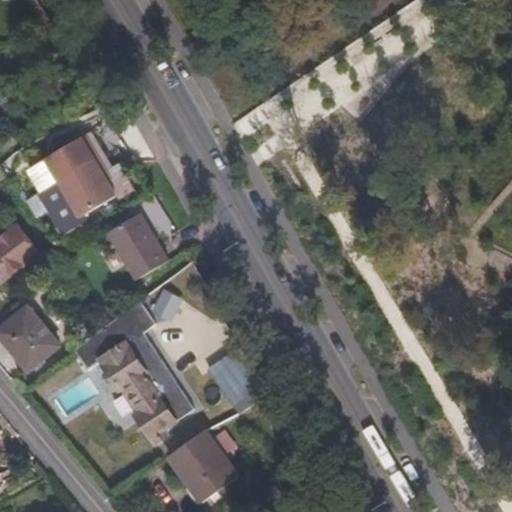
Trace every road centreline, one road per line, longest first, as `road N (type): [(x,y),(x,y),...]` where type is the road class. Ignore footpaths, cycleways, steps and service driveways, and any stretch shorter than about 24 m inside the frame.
road 1 (secondary): [(417,511),(122,0)]
road 2 (secondary): [(99,0),(388,511)]
road 3 (residential): [(0,399),(95,511)]
